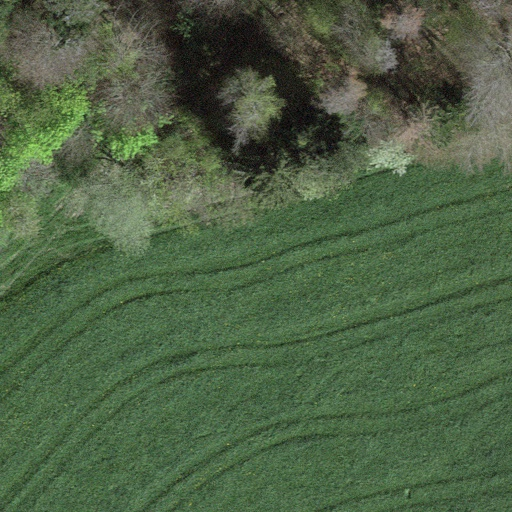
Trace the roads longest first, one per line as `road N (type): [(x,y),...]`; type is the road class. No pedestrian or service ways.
road 1 (track): [(0,286),(61,219),(511,88)]
road 2 (track): [(277,0),(61,219)]
